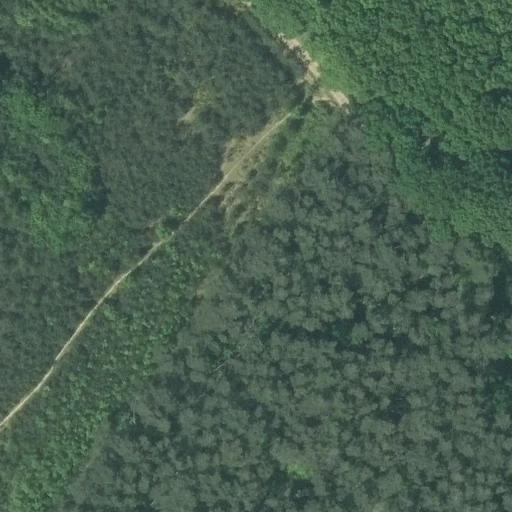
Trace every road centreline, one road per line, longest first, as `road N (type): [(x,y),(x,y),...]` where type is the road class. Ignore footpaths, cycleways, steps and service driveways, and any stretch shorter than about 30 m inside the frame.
road 1 (track): [(511,435),(403,158),(270,0)]
road 2 (track): [(511,87),(403,158)]
